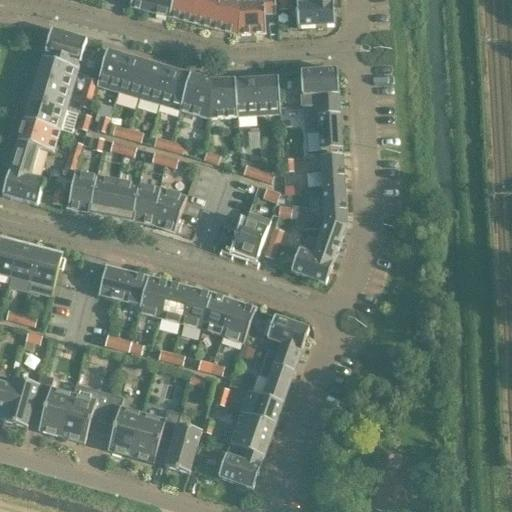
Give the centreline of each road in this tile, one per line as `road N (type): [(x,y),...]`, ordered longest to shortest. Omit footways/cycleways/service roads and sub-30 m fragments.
road 1 (residential): [(357,50),(228,60),(109,22),(0,7)]
road 2 (residential): [(0,222),(340,317)]
road 3 (residential): [(357,50),(368,224),(340,317)]
road 4 (residential): [(200,511),(0,456)]
road 5 (residential): [(340,317),(271,511)]
